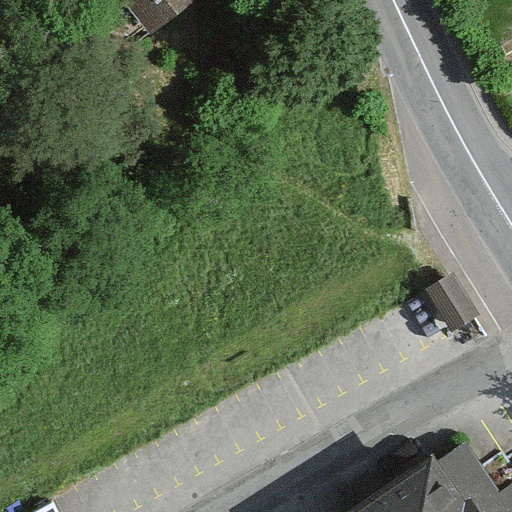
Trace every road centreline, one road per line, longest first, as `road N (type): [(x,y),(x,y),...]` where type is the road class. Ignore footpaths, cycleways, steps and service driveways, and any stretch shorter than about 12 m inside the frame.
road 1 (residential): [(511,358),(234,511)]
road 2 (secondary): [(511,227),(393,0)]
